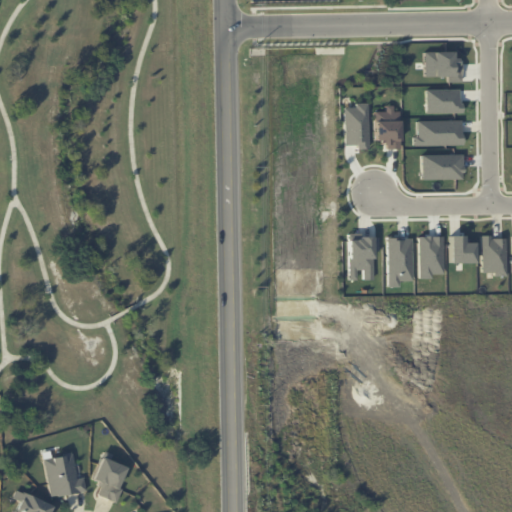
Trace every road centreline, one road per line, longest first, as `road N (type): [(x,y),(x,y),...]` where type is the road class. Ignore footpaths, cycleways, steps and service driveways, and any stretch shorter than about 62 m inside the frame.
road 1 (tertiary): [(234,511),(225,0)]
road 2 (residential): [(226,27),(511,20)]
road 3 (residential): [(493,205),(490,0)]
road 4 (residential): [(372,192),(415,206),(511,204)]
